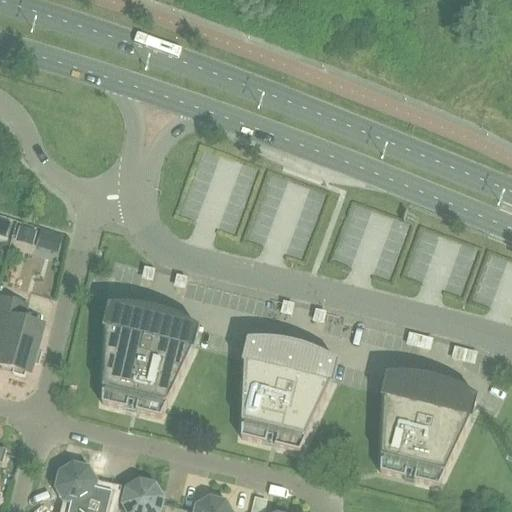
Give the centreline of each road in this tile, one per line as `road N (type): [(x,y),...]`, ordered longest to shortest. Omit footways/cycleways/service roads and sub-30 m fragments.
road 1 (primary): [(511,195),(141,48),(0,1)]
road 2 (unclassified): [(511,345),(195,262),(156,243),(129,192)]
road 3 (primary): [(208,114),(511,233)]
road 4 (residential): [(330,511),(317,489),(40,418)]
road 5 (residential): [(40,418),(95,199)]
road 6 (residential): [(0,103),(43,168),(68,190),(95,199)]
road 7 (primary): [(0,44),(120,82)]
